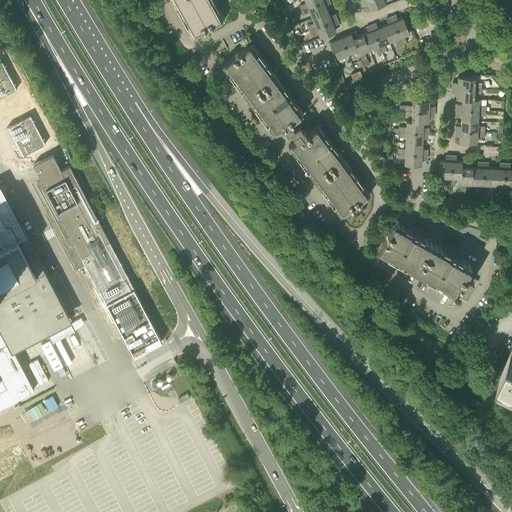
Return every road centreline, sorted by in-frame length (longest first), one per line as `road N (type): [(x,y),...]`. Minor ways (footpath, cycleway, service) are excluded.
road 1 (trunk): [(32,0),(225,295),(391,511)]
road 2 (trunk): [(31,0),(78,108),(299,511)]
road 3 (trunk): [(506,511),(281,281),(130,110)]
road 4 (trunk): [(426,511),(195,211),(130,110)]
road 5 (residential): [(511,151),(452,147),(450,100),(433,68)]
road 6 (residential): [(511,249),(468,221),(430,220),(382,202)]
road 7 (residential): [(358,157),(378,88),(433,68)]
road 8 (trunk): [(130,110),(64,0)]
road 9 (residential): [(450,56),(417,1),(359,21)]
